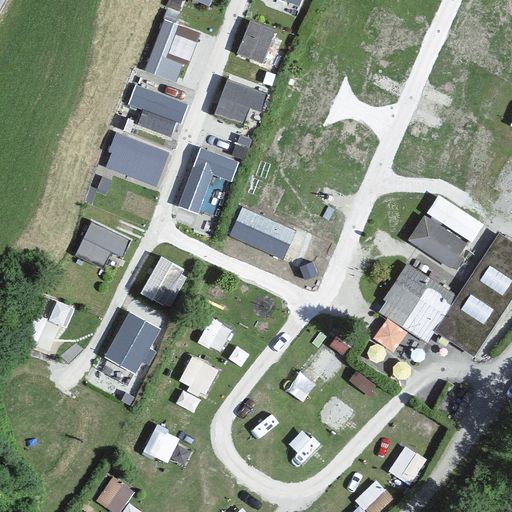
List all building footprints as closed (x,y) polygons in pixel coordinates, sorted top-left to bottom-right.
[(161,17),(146,70),(182,80),(197,27),(161,17)] [(237,52),(264,62),(277,28),(250,18),(237,52)] [(250,105),(263,110),(270,91),(226,76),(215,111),(245,121),(250,105)] [(124,112),(174,132),(187,101),(136,80),(124,112)] [(294,166),(307,130),(277,120),(265,156),(294,166)] [(117,129),(103,164),(156,184),(170,149),(117,129)] [(200,143),(178,203),(198,210),(212,171),(232,178),(240,158),(200,143)] [(511,155),(509,154),(493,180),(511,191),(511,155)] [(213,174),(202,209),(217,213),(228,178),(213,174)] [(76,251),(104,263),(110,248),(123,253),(131,235),(90,218),(76,251)] [(466,243),(426,218),(412,240),(452,265),(466,243)] [(511,300),(511,242),(499,234),(457,301),(409,271),(383,311),(427,340),(433,331),(476,358),(511,300)] [(142,292),(172,304),(188,266),(158,253),(142,292)] [(52,347),(66,304),(58,302),(53,317),(39,313),(30,340),(52,347)] [(129,307),(104,355),(140,373),(165,325),(129,307)] [(212,314),(198,338),(220,350),(234,327),(212,314)] [(387,315),(373,335),(393,348),(406,329),(387,315)] [(179,382),(207,392),(219,362),(191,352),(179,382)] [(293,383),(313,399),(330,376),(311,361),(293,383)] [(317,418),(339,433),(356,408),(334,394),(317,418)] [(406,491),(427,455),(405,442),(384,478),(406,491)] [(113,472),(96,497),(119,511),(136,487),(113,472)] [(382,479),(351,493),(360,511),(369,511),(393,501),(382,479)]
